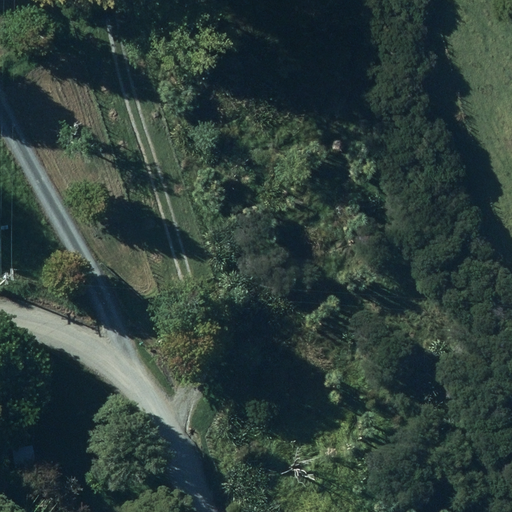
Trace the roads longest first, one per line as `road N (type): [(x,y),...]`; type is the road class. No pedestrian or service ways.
road 1 (unclassified): [(152,511),(117,413),(28,342),(0,332)]
road 2 (unknown): [(41,353),(0,198)]
